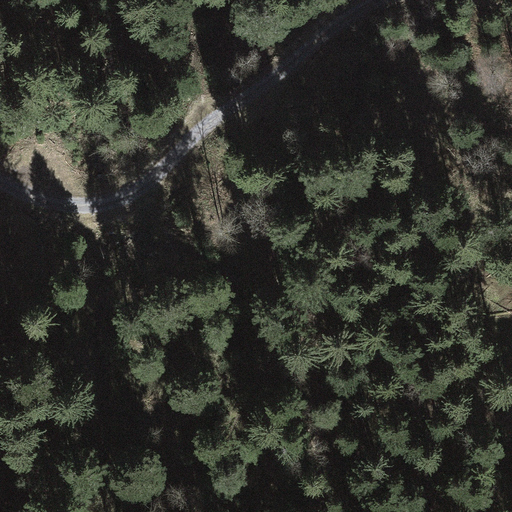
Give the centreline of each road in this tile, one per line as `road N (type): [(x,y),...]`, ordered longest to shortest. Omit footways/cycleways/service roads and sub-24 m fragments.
road 1 (track): [(197,142),(120,206),(59,207),(0,178)]
road 2 (track): [(373,0),(197,142)]
